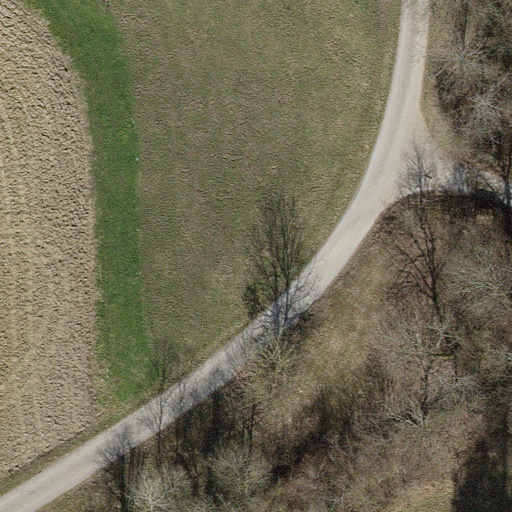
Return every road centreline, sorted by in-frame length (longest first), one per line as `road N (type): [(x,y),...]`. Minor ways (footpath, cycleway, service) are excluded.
road 1 (unclassified): [(415,0),(412,78),(396,155),(333,260),(244,355),(0,511)]
road 2 (track): [(511,195),(396,155)]
